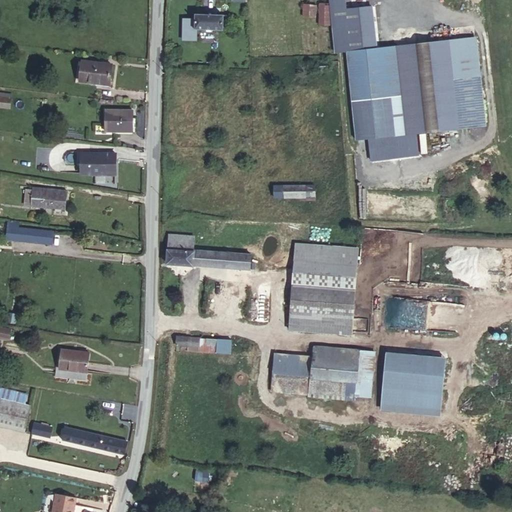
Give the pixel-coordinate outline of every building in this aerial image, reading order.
[(329,39),(329,12),(319,11),(318,38),(329,39)] [(309,24),(309,13),(299,13),(299,24),(309,24)] [(372,24),(346,26),(351,68),(347,68),(358,158),(370,157),(371,167),(400,164),(399,154),(459,147),(454,95),(481,92),(476,53),(450,57),(376,65),(372,24)] [(225,41),(226,26),(191,25),(190,39),(225,41)] [(323,84),(324,75),(307,74),(307,84),(323,84)] [(76,75),(74,96),(105,100),(108,80),(76,75)] [(333,75),(324,75),(323,84),(333,84),(333,75)] [(0,93),(0,106),(10,107),(11,94),(0,93)] [(102,140),(130,142),(131,122),(104,120),(102,140)] [(46,165),(46,158),(29,156),(29,163),(46,165)] [(78,187),(112,189),(113,168),(80,166),(78,187)] [(308,203),(308,190),(269,191),(269,204),(308,203)] [(69,224),(73,204),(37,199),(34,220),(69,224)] [(17,237),(19,230),(7,229),(7,235),(17,237)] [(64,244),(17,237),(7,235),(6,245),(63,255),(64,244)] [(169,248),(168,262),(193,263),(193,259),(193,249),(169,248)] [(432,263),(433,252),(400,249),(399,260),(432,263)] [(294,276),(358,279),(360,254),(296,250),(294,276)] [(193,263),(168,262),(168,274),(251,280),(252,264),(193,259),(193,263)] [(357,294),(358,279),(294,276),(293,290),(357,294)] [(397,326),(461,331),(465,287),(416,283),(414,302),(399,301),(397,326)] [(357,294),(293,290),(290,336),(353,340),(357,294)] [(0,337),(10,339),(11,327),(0,325),(0,337)] [(219,351),(180,349),(179,358),(190,359),(189,363),(218,365),(218,364),(219,351)] [(508,365),(508,352),(486,350),(485,363),(508,365)] [(219,351),(218,364),(233,366),(234,352),(219,351)] [(61,377),(90,381),(92,361),(64,357),(61,377)] [(361,372),(363,361),(317,358),(317,362),(314,390),(342,393),(348,393),(359,395),(361,372)] [(314,390),(317,362),(277,359),(273,397),(313,401),(314,390)] [(361,372),(378,375),(379,362),(363,361),(361,372)] [(447,417),(449,367),(388,364),(386,414),(447,417)] [(376,396),(378,375),(361,372),(359,395),(376,396)] [(342,393),(314,390),(313,401),(340,403),(342,393)] [(375,410),(376,396),(359,395),(358,408),(375,410)] [(0,439),(23,444),(27,417),(0,412),(0,439)] [(32,422),(31,434),(51,436),(52,424),(32,422)] [(45,447),(48,438),(32,435),(30,444),(45,447)] [(124,463),(127,452),(67,440),(64,452),(124,463)] [(78,511),(79,509),(56,503),(53,511),(78,511)]
